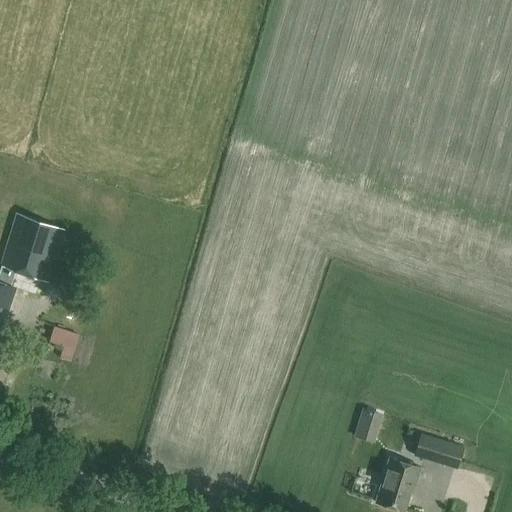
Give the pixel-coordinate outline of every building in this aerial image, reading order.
[(16,213),(0,265),(15,270),(49,282),(65,230),(16,213)] [(10,286),(15,270),(0,265),(0,266),(0,320),(4,308),(6,308),(13,287),(10,286)] [(100,303),(89,299),(65,291),(60,308),(46,302),(39,322),(53,328),(50,341),(63,346),(60,357),(71,362),(78,337),(89,339),(100,303)] [(457,467),(464,447),(420,433),(414,454),(457,467)] [(416,483),(420,467),(389,457),(375,501),(404,510),(413,482),(416,483)]
